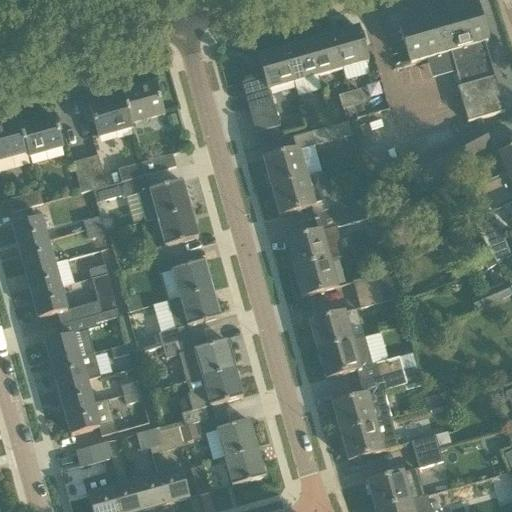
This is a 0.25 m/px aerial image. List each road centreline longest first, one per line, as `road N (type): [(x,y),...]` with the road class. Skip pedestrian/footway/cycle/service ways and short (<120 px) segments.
road 1 (residential): [(307,511),(281,440),(173,13)]
road 2 (tertiary): [(0,62),(173,13)]
